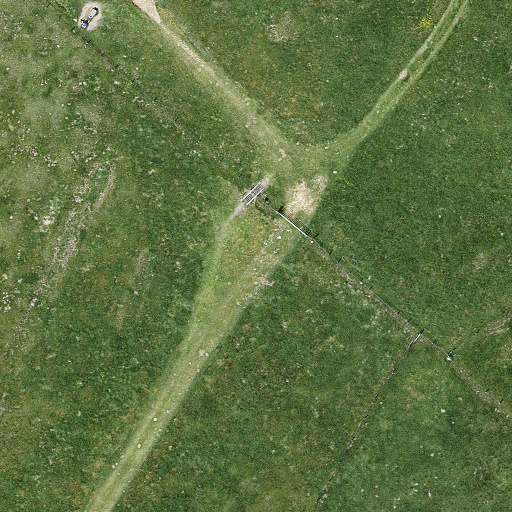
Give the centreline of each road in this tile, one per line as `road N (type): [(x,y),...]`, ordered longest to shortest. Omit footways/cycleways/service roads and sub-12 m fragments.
road 1 (track): [(323,181),(457,0)]
road 2 (track): [(199,353),(323,181)]
road 3 (track): [(131,0),(256,110),(282,143)]
